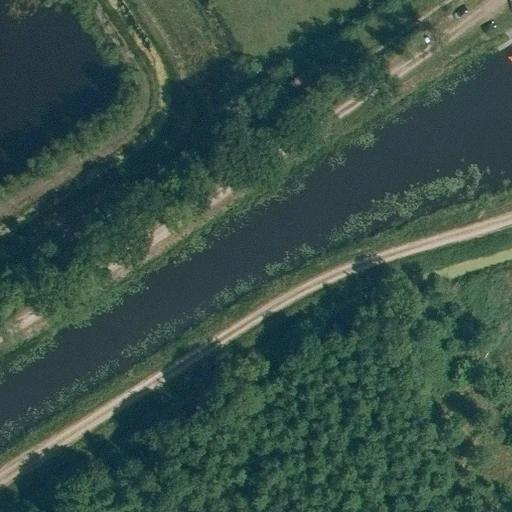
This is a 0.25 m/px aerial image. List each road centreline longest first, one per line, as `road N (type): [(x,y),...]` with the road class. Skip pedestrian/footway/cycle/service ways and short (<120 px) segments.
road 1 (track): [(0,336),(329,118),(490,0)]
road 2 (track): [(0,480),(246,321),(333,275),(511,218)]
